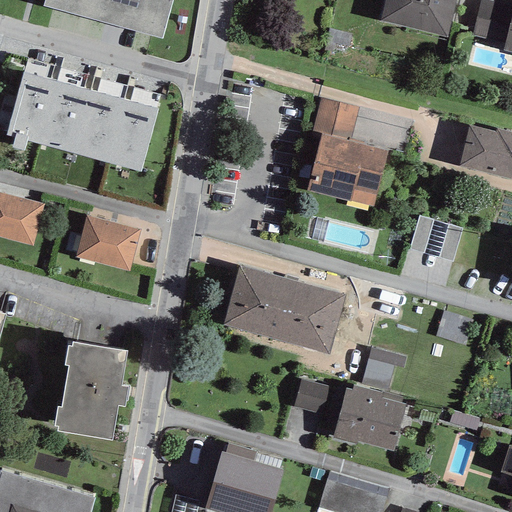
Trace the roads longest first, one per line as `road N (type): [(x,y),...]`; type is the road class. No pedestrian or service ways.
road 1 (residential): [(134,511),(218,0)]
road 2 (track): [(0,25),(206,82)]
road 3 (unknown): [(181,221),(0,176)]
